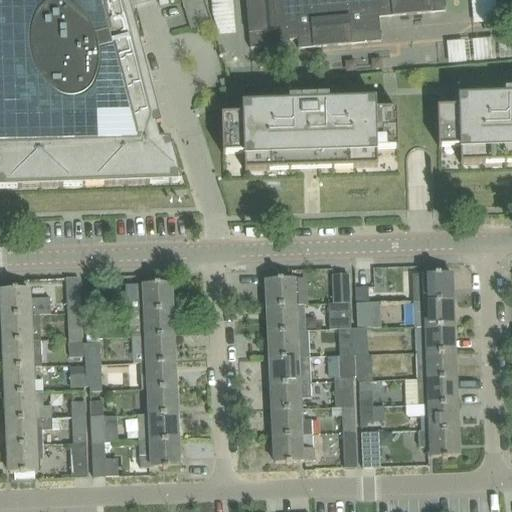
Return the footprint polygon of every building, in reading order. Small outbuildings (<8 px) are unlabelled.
[(0,0),(0,181),(17,181),(18,189),(64,187),(63,179),(82,178),(83,187),(85,187),(85,178),(104,178),(104,186),(150,184),(150,176),(179,175),(170,141),(159,141),(156,128),(161,126),(128,0),(0,0)] [(203,0),(182,0),(184,3),(191,27),(192,30),(210,25),(203,0)] [(214,0),(217,35),(238,33),(235,0),(214,0)] [(511,0),(244,0),(249,49),(290,46),(289,40),(297,39),(298,49),(381,42),(379,18),(446,12),(444,0),(500,0),(501,8),(511,6),(511,0)] [(459,107),(438,107),(439,139),(460,138),(460,147),(460,148),(461,164),(485,163),(485,156),(504,155),(504,157),(505,162),(506,162),(507,162),(511,161),(511,89),(511,90),(511,97),(511,102),(505,102),(505,97),(505,95),(459,96),(459,103),(459,107)] [(243,114),(222,115),(223,147),(244,146),(245,154),(245,155),(245,171),(270,170),(269,164),(288,163),(288,164),(289,170),(291,170),(305,169),(305,161),(318,161),(318,169),(332,168),(333,168),(334,168),(334,161),(353,161),(353,165),(353,167),(378,167),(377,151),(377,149),(377,141),(398,141),(397,110),(397,109),(376,110),(375,110),(375,101),(375,99),(329,101),(329,103),(329,108),(324,108),(323,103),(323,98),(323,97),(295,98),(295,99),(295,104),(295,109),(289,109),(289,104),(289,102),(243,104),(243,114)] [(441,275),(441,274),(436,274),(436,275),(413,276),(414,302),(453,301),(452,275),(441,275)] [(349,276),(333,276),(334,305),(351,304),(350,290),(350,276),(349,276)] [(278,281),(267,281),(268,308),(296,307),(299,307),(298,295),(296,295),(295,280),(294,280),(283,281),(283,280),(278,280),(278,281)] [(160,285),(160,284),(155,284),(155,285),(126,287),(127,313),(143,313),(173,311),(171,285),(160,285)] [(13,290),(2,291),(3,317),(40,315),(40,316),(51,316),(51,311),(51,300),(30,301),(29,290),(18,290),(18,289),(13,289),(13,290)] [(357,304),(369,304),(369,289),(356,290),(357,304)] [(69,315),(81,314),(81,297),(68,298),(69,315)] [(87,314),(100,314),(99,298),(87,299),(87,314)] [(427,328),(454,327),(453,301),(414,302),(415,328),(427,328)] [(334,305),(328,305),(328,306),(329,331),(339,330),(339,331),(352,330),(352,321),(351,304),(334,305)] [(357,321),(370,320),(369,304),(357,304),(357,321)] [(296,307),(268,308),(270,334),(297,333),(305,333),(304,307),(299,307),(296,307)] [(132,339),(174,337),(173,311),(143,313),(127,313),(128,339),(132,338),(132,339)] [(70,340),(82,340),(81,314),(69,315),(70,340)] [(88,340),(98,339),(98,329),(100,329),(100,314),(87,314),(88,330),(88,340)] [(40,315),(3,317),(4,343),(33,342),(41,342),(40,316),(40,315)] [(455,353),(454,327),(427,328),(415,328),(416,355),(425,354),(455,353)] [(340,357),(356,357),(355,340),(355,330),(352,330),(339,331),(340,357)] [(271,360),(302,359),(309,358),(309,332),(297,333),(270,334),(271,360)] [(133,365),(142,365),(175,363),(174,337),(132,339),(133,365)] [(99,344),(98,339),(88,340),(88,345),(86,345),(86,357),(86,366),(101,366),(101,357),(102,357),(101,344),(99,344)] [(367,339),(355,340),(356,357),(368,356),(367,339)] [(82,340),(70,340),(71,358),(86,357),(86,345),(83,345),(82,340)] [(33,342),(4,343),(5,369),(37,368),(41,368),(41,342),(33,342)] [(425,354),(416,355),(418,380),(428,380),(456,379),(455,353),(427,354),(425,354)] [(368,356),(356,357),(356,378),(372,377),(372,356),(368,357),(368,356)] [(341,380),(334,380),(334,383),(354,383),(354,379),(356,379),(356,357),(340,357),(340,358),(341,380)] [(272,386),(300,385),(310,384),(309,358),(302,359),(271,360),(272,386)] [(143,376),(140,376),(141,391),(150,391),(176,389),(175,363),(142,365),(143,376)] [(101,375),(101,366),(86,366),(87,376),(87,388),(103,387),(102,375),(101,375)] [(7,396),(35,394),(35,380),(37,380),(37,368),(5,369),(7,396)] [(87,376),(71,376),(72,389),(87,388),(87,376)] [(428,380),(418,380),(418,382),(419,406),(419,407),(457,406),(456,379),(428,380)] [(354,394),(354,383),(334,383),(335,409),(342,409),(355,408),(354,394)] [(273,412),(304,411),(304,400),(311,399),(310,384),(300,385),(272,386),(273,412)] [(138,417),(177,415),(176,389),(150,391),(150,404),(147,405),(147,416),(138,416),(138,417)] [(373,393),(360,394),(361,408),(373,408),(373,393)] [(44,408),(44,394),(35,394),(7,396),(8,422),(52,420),(52,408),(44,408)] [(73,419),(86,418),(85,401),(73,402),(73,419)] [(92,418),(104,418),(104,402),(91,403),(92,418)] [(458,432),(457,406),(419,407),(419,406),(406,407),(406,416),(409,419),(420,418),(420,434),(458,432)] [(355,408),(342,409),(343,435),(356,435),(356,425),(355,408)] [(373,408),(361,408),(362,425),(362,429),(368,429),(368,424),(372,424),(374,424),(373,408)] [(305,422),(304,411),(273,412),(274,438),(313,436),(312,422),(305,422)] [(139,443),(179,441),(177,415),(138,417),(139,443)] [(74,445),(87,445),(86,418),(73,419),(74,433),(74,445)] [(104,418),(92,418),(93,445),(105,444),(104,419),(104,418)] [(9,448),(43,447),(43,432),(53,431),(60,430),(59,420),(52,420),(8,422),(9,448)] [(458,432),(420,434),(421,449),(428,449),(428,459),(431,459),(443,459),(443,460),(448,460),(448,459),(459,458),(458,432)] [(373,434),(362,434),(363,470),(381,469),(379,434),(373,434)] [(344,470),(357,470),(356,435),(343,435),(344,470)] [(292,465),(292,464),(314,463),(313,436),(274,438),(276,465),(286,464),(286,465),(292,465)] [(169,470),(169,469),(180,468),(179,441),(139,443),(141,470),(163,469),(164,470),(169,470)] [(105,444),(93,445),(94,479),(105,479),(106,479),(105,461),(105,444)] [(71,480),(88,479),(87,445),(74,445),(74,446),(70,446),(71,480)] [(36,447),(9,448),(10,474),(15,474),(15,482),(35,481),(35,480),(34,473),(37,473),(40,473),(40,461),(44,461),(44,459),(43,447),(36,447)]
